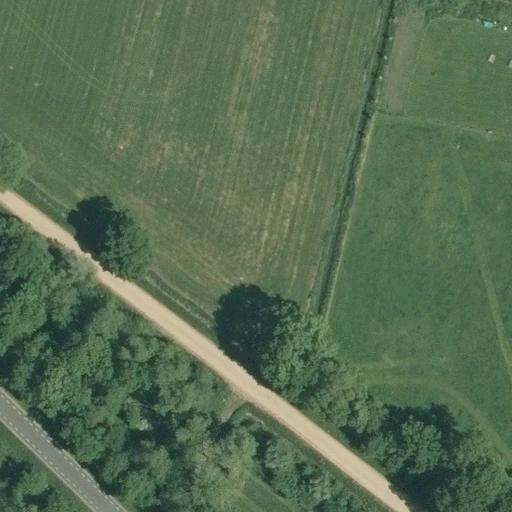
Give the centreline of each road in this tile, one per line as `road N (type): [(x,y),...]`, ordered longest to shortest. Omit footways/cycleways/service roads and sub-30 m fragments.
road 1 (track): [(0,194),(238,378)]
road 2 (track): [(238,378),(411,511)]
road 3 (tertiary): [(107,511),(0,405)]
